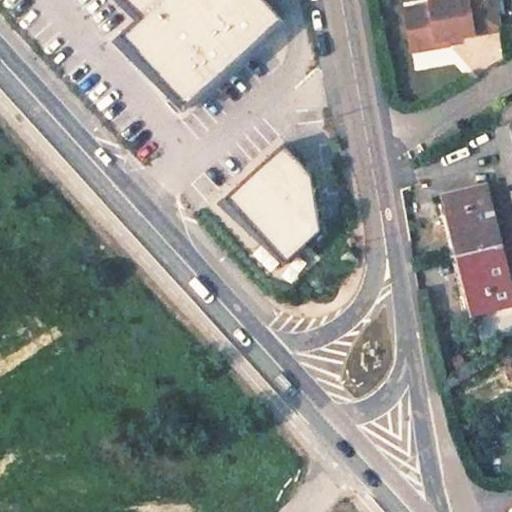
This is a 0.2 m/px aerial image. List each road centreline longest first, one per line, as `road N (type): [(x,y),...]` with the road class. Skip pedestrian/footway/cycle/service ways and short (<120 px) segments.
road 1 (primary): [(0,66),(258,343)]
road 2 (tertiary): [(337,0),(388,267)]
road 3 (tertiary): [(447,511),(426,463),(406,338)]
road 4 (tertiary): [(388,267),(358,304),(322,330),(258,343)]
road 5 (track): [(360,458),(307,459),(238,511)]
road 6 (tertiary): [(329,421),(365,411),(395,382),(406,338)]
road 7 (primary): [(329,421),(409,511)]
